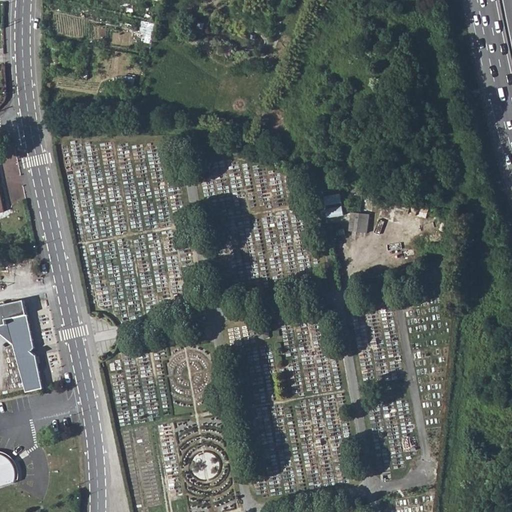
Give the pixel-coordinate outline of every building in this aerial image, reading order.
[(343,207),(327,210),(328,219),(344,216),(343,207)] [(353,213),(351,232),(369,234),(371,215),(353,213)] [(24,300),(0,304),(0,325),(6,324),(12,344),(26,392),(43,388),(35,354),(31,350),(34,347),(24,300)] [(6,324),(0,325),(0,334),(12,344),(6,324)] [(0,487),(15,483),(17,479),(17,474),(16,467),(15,465),(11,460),(6,456),(3,455),(0,454),(0,487)]
